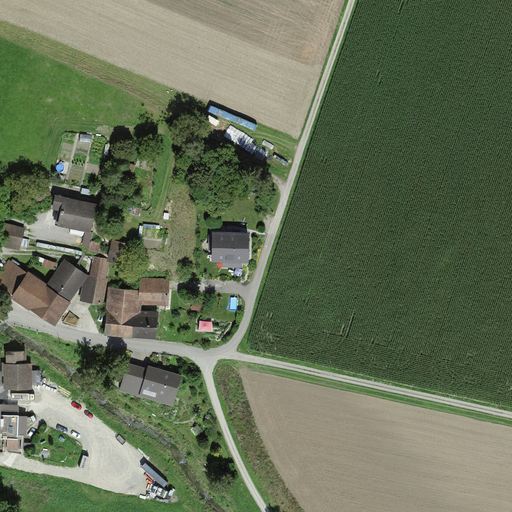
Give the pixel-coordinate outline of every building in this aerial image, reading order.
[(53,198),(50,225),(87,230),(90,202),(53,198)] [(0,222),(0,245),(26,251),(31,229),(0,222)] [(250,234),(213,233),(212,263),(249,264),(250,234)] [(64,258),(44,284),(65,300),(85,274),(64,258)] [(83,301),(103,305),(111,262),(90,259),(83,301)] [(5,264),(0,271),(0,290),(50,323),(64,303),(5,264)] [(110,291),(105,334),(152,340),(155,315),(139,313),(140,305),(167,309),(170,282),(136,277),(134,294),(110,291)] [(1,363),(1,388),(32,388),(32,363),(1,363)] [(148,370),(128,364),(119,391),(173,407),(183,376),(149,366),(148,370)] [(75,415),(87,421),(82,430),(94,435),(102,419),(78,407),(75,415)] [(0,452),(18,452),(17,415),(0,415),(0,452)]
